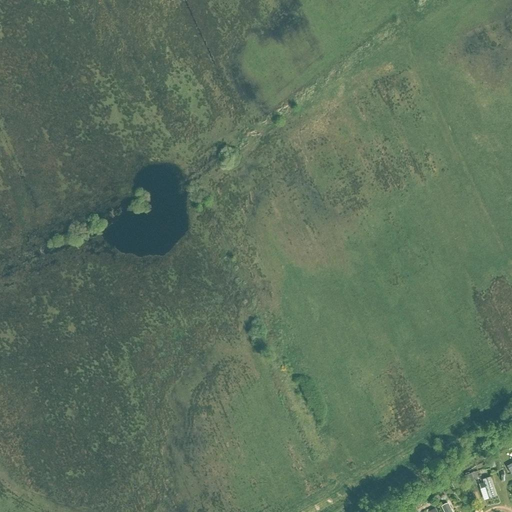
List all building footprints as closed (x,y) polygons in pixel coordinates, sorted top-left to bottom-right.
[(509,449),(502,452),(504,458),(511,455),(509,449)] [(511,463),(503,469),(506,474),(511,471),(511,463)] [(480,479),(485,498),(494,496),(489,477),(480,479)] [(450,483),(454,489),(460,485),(457,480),(450,483)] [(437,506),(440,511),(449,511),(444,502),(437,506)]
